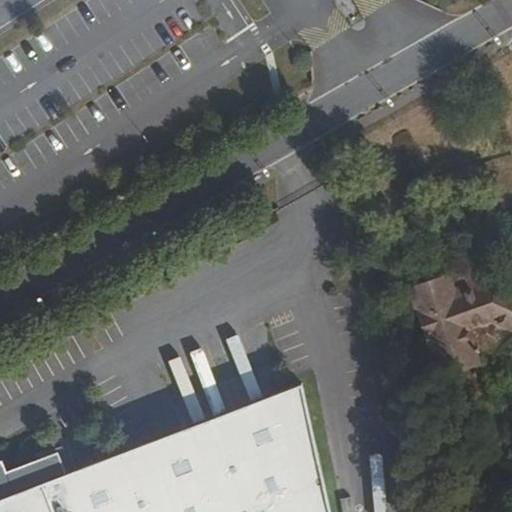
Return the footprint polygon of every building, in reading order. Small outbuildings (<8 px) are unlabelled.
[(418,294),(428,325),(434,323),(439,339),(433,341),(446,380),(470,372),(472,378),(489,373),(477,336),(501,329),(511,334),(511,294),(504,291),(496,294),(494,288),(474,295),(476,300),(466,303),(464,297),(459,281),(418,294)] [(464,297),(466,303),(476,300),(474,295),(464,297)] [(428,325),(433,341),(439,339),(434,323),(428,325)] [(470,372),(446,380),(447,386),(472,378),(470,372)] [(335,511),(308,388),(79,476),(70,450),(42,459),(44,464),(13,476),(9,465),(0,468),(0,511),(335,511)]
